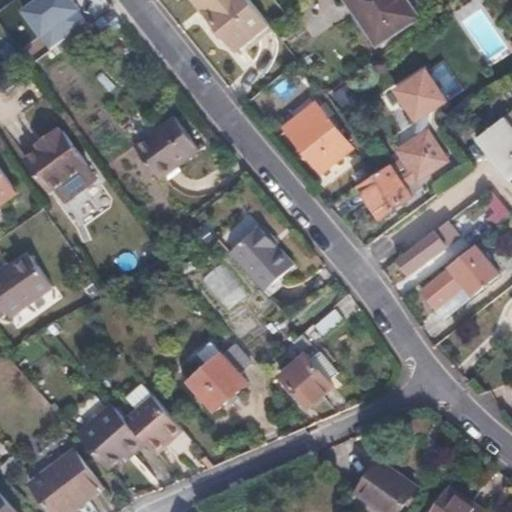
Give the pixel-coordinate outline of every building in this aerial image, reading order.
[(84,10),(77,0),(39,0),(25,10),(45,38),(84,10)] [(241,57),(274,30),(268,22),(250,0),(216,0),(204,10),(241,57)] [(415,17),(404,0),(347,0),(376,42),(415,17)] [(482,9),(460,21),(485,63),(507,50),(482,9)] [(449,101),(428,68),(396,90),(418,122),(449,101)] [(350,145),(318,102),(285,126),(322,175),(345,159),(339,153),(350,145)] [(475,136),(511,181),(511,180),(511,127),(502,115),(475,136)] [(137,148),(161,181),(200,152),(176,118),(137,148)] [(46,137),(48,140),(26,157),(51,193),(54,191),(64,204),(99,180),(87,165),(90,163),(62,126),(46,137)] [(403,156),(432,136),(428,129),(398,149),(403,156)] [(447,160),(432,136),(403,156),(416,176),(418,179),(447,160)] [(416,176),(403,156),(391,164),(404,184),(416,176)] [(391,164),(385,168),(359,186),(380,217),(411,196),(404,184),(391,164)] [(0,200),(17,189),(0,165),(0,200)] [(485,195),(504,222),(511,216),(511,213),(493,189),(485,195)] [(449,221),(397,258),(410,275),(461,237),(449,221)] [(262,224),(231,252),(263,290),(295,263),(262,224)] [(0,267),(0,313),(6,309),(11,315),(52,286),(27,248),(0,267)] [(499,274),(479,248),(422,291),(434,308),(467,284),(474,294),(499,274)] [(228,311),(250,294),(225,262),(203,278),(228,311)] [(467,284),(434,308),(443,320),(474,294),(467,284)] [(328,313),(309,329),(318,338),(337,323),(328,313)] [(254,365),(236,345),(224,355),(223,354),(211,365),(190,383),(214,413),(249,384),(241,375),(254,365)] [(200,351),(179,368),(190,383),(211,365),(200,351)] [(315,361),(308,353),(282,375),(308,408),(336,385),(328,376),(315,361)] [(323,354),(315,361),(328,376),(336,369),(323,354)] [(144,442),(154,454),(183,430),(153,393),(124,417),(144,442)] [(77,431),(107,465),(128,448),(131,452),(144,442),(124,417),(112,402),(77,431)] [(401,511),(418,490),(382,462),(358,494),(381,511),(401,511)] [(94,511),(112,500),(86,464),(41,497),(51,511),(94,511)] [(479,511),(447,489),(430,511),(479,511)] [(0,511),(16,511),(0,493),(0,511)]
